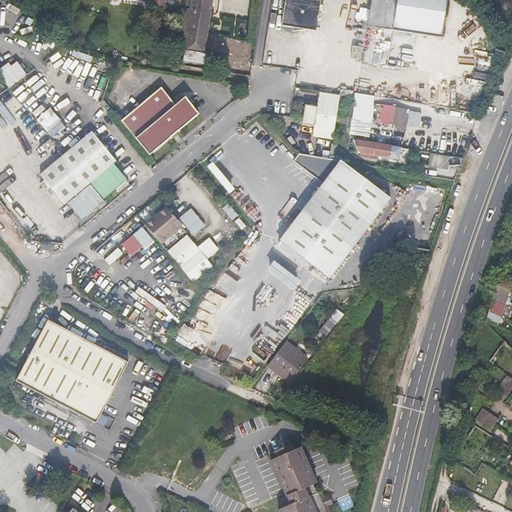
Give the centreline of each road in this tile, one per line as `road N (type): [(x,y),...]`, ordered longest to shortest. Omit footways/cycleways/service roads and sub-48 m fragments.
road 1 (primary): [(511,114),(443,295),(389,511)]
road 2 (primary): [(411,511),(462,303),(511,169)]
road 3 (unclassified): [(41,278),(271,87)]
road 4 (unknown): [(0,37),(84,96),(155,184)]
road 5 (unclassified): [(218,380),(146,347),(41,278)]
road 6 (unclassified): [(147,511),(130,487),(0,419)]
